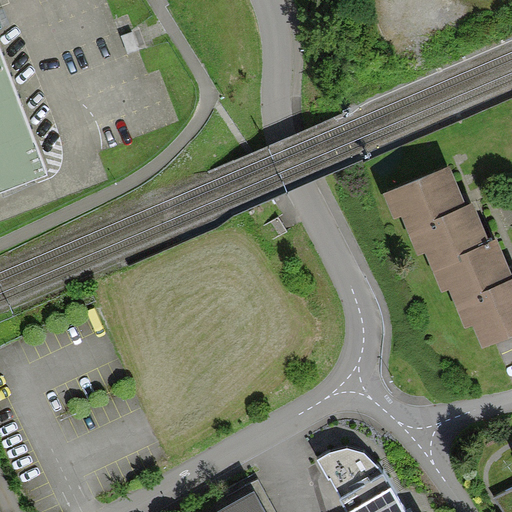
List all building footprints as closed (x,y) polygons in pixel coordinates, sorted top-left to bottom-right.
[(0,191),(53,172),(0,34),(0,191)] [(511,273),(510,269),(496,238),(488,241),(471,203),(465,206),(461,197),(448,166),(398,188),(415,229),(421,226),(438,265),(446,261),(465,305),(470,302),(486,338),(511,326),(511,273)] [(348,511),(408,511),(384,470),(367,450),(333,447),(317,455),(348,511)] [(511,511),(511,486),(494,494),(507,511),(511,511)] [(265,511),(253,492),(220,510),(217,511),(265,511)]
